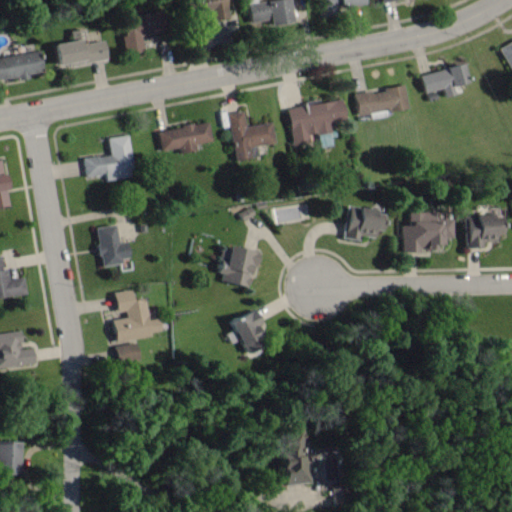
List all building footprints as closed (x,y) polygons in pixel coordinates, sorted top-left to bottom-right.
[(229,0),(186,0),(192,40),(206,38),(204,23),(233,19),(229,0)] [(247,27),(286,20),(282,0),(265,0),(243,4),(247,27)] [(315,0),(317,12),(359,5),(357,0),(315,0)] [(123,54),(140,51),(138,36),(156,33),(153,13),(118,18),(123,54)] [(100,41),(83,43),(81,29),(68,31),(70,41),(50,44),(53,66),(103,59),(100,41)] [(511,72),(511,39),(495,49),(509,74),(511,72)] [(37,71),(33,51),(0,57),(0,80),(26,76),(26,73),(37,71)] [(417,76),(422,94),(440,89),(442,97),(452,95),(449,86),(463,82),(458,64),(417,76)] [(404,111),(400,86),(369,91),(369,90),(351,93),(355,116),(364,115),(364,118),(404,111)] [(342,121),(338,98),(284,108),(290,145),(308,142),(307,137),(329,133),(327,123),(342,121)] [(224,114),(231,161),(254,157),(252,146),(270,143),(267,122),(242,126),(240,111),(224,114)] [(157,151),(177,148),(178,152),(192,149),(191,145),(207,142),(204,122),(154,131),(157,151)] [(104,138),(106,155),(80,159),(82,177),(101,175),(102,181),(129,177),(124,136),(104,138)] [(355,242),(356,235),(374,238),(378,212),(344,206),(338,238),(355,242)] [(399,252),(430,251),(430,245),(441,245),(441,239),(448,238),(448,219),(433,219),(433,212),(407,213),(407,225),(399,225),(399,252)] [(463,248),(480,248),(479,242),(493,242),(493,234),(498,233),(498,214),(470,215),(470,230),(462,230),(463,248)] [(92,228),(97,265),(124,262),(121,242),(113,243),(110,225),(92,228)] [(213,281),(242,287),(246,267),(251,268),(255,253),(221,246),(213,281)] [(0,298),(22,295),(20,277),(5,279),(4,269),(0,269),(0,298)] [(111,341),(156,334),(153,318),(143,320),(140,298),(128,300),(126,290),(108,293),(111,312),(120,311),(121,318),(107,320),(111,341)] [(235,340),(238,352),(260,345),(250,311),(223,319),(227,332),(222,333),(224,343),(235,340)] [(0,332),(0,368),(31,366),(29,348),(18,349),(17,331),(0,332)] [(114,364),(134,361),(131,343),(111,346),(114,364)] [(282,487),(309,481),(297,430),(270,437),(282,487)]
